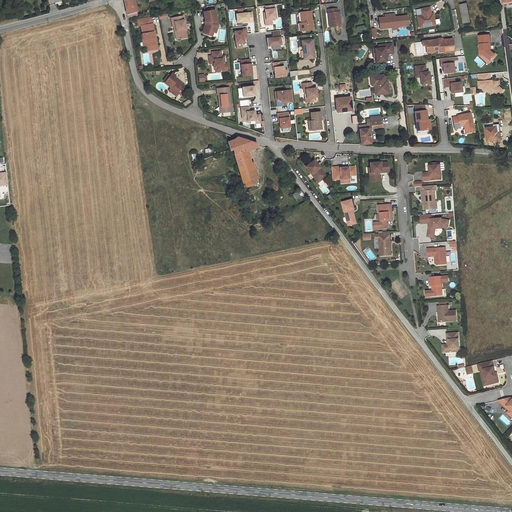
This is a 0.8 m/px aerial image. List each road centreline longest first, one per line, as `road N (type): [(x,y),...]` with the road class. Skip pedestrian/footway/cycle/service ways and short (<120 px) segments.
road 1 (secondary): [(496,511),(0,472)]
road 2 (unclassified): [(271,143),(466,401)]
road 3 (unclassified): [(119,0),(138,84),(196,115)]
road 4 (residential): [(411,281),(402,150)]
